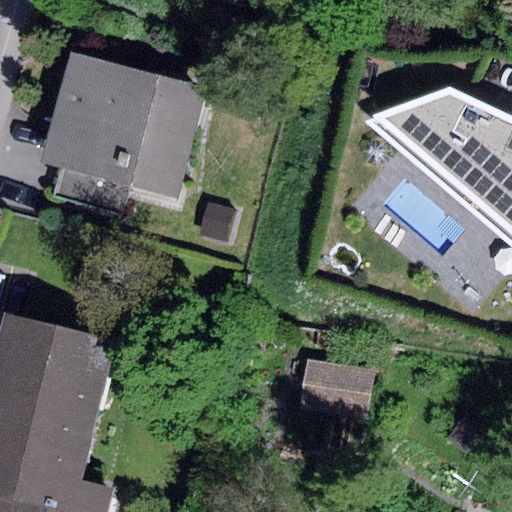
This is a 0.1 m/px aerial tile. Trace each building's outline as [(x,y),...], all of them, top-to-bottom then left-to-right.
[(206,90),(71,54),(42,162),(60,166),(130,185),(178,197),(206,90)] [(367,121),(511,247),(511,117),(448,87),(367,121)] [(130,185),(60,166),(52,197),(121,216),(130,185)] [(0,511),(103,511),(110,487),(81,480),(116,336),(7,310),(0,337),(0,511)] [(374,371),(310,363),(304,411),(368,419),(374,371)] [(467,415),(449,439),(468,454),(486,430),(467,415)]
